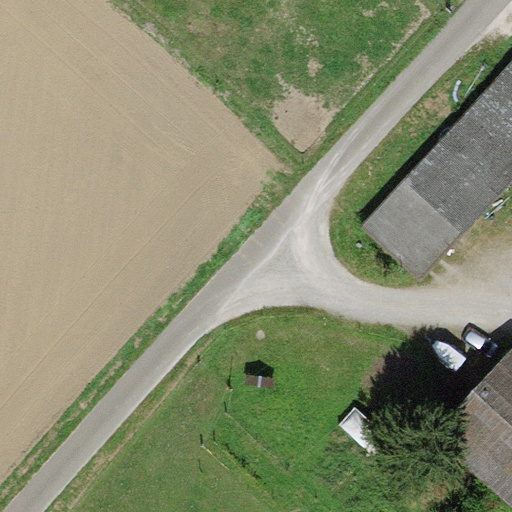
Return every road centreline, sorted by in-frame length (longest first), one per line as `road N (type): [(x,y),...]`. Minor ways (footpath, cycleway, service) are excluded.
road 1 (unclassified): [(27,511),(362,126)]
road 2 (unknown): [(246,259),(385,304),(485,311)]
road 3 (residential): [(362,126),(478,0)]
